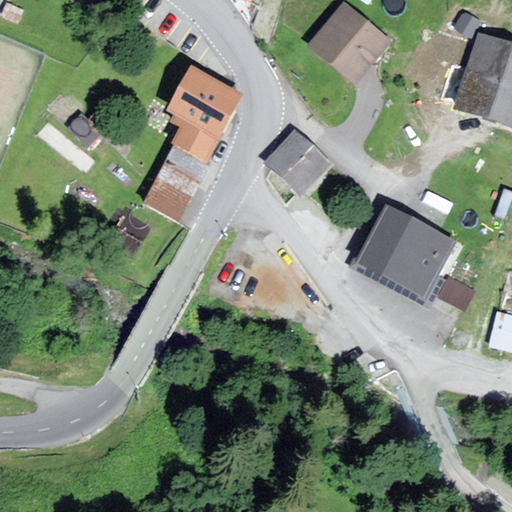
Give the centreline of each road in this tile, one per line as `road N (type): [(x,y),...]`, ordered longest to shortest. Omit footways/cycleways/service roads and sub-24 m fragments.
road 1 (primary): [(238,175),(112,395),(59,426),(0,428)]
road 2 (unclassified): [(399,367),(238,175)]
road 3 (primary): [(198,0),(233,35),(254,77),(257,124),(238,175)]
road 4 (unclassified): [(507,511),(466,481),(399,367)]
